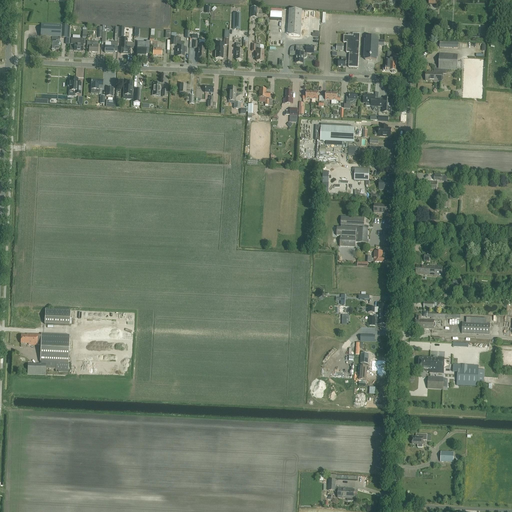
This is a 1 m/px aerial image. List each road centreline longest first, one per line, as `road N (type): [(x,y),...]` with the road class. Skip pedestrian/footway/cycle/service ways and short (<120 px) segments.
road 1 (unclassified): [(392,511),(410,82)]
road 2 (unclassified): [(410,82),(8,61)]
road 3 (secondary): [(0,257),(8,61)]
